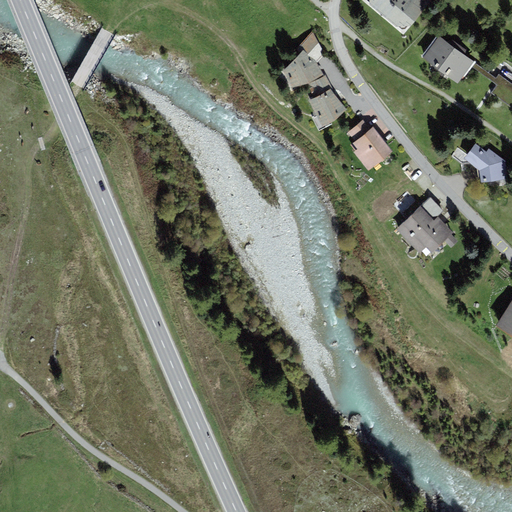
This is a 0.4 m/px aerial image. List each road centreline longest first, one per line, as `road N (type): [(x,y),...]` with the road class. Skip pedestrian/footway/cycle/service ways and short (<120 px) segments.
road 1 (primary): [(236,511),(20,0)]
road 2 (track): [(511,376),(428,309),(316,147),(222,38),(177,2)]
road 3 (residential): [(511,255),(450,194),(354,75),(335,33),(336,0)]
road 4 (track): [(182,511),(89,447),(0,363)]
